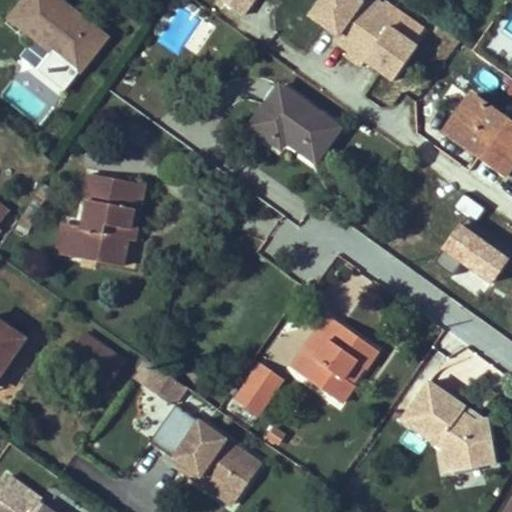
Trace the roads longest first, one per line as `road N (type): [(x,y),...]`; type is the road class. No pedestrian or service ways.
road 1 (unclassified): [(338,242),(511,364)]
road 2 (unknown): [(511,222),(412,150)]
